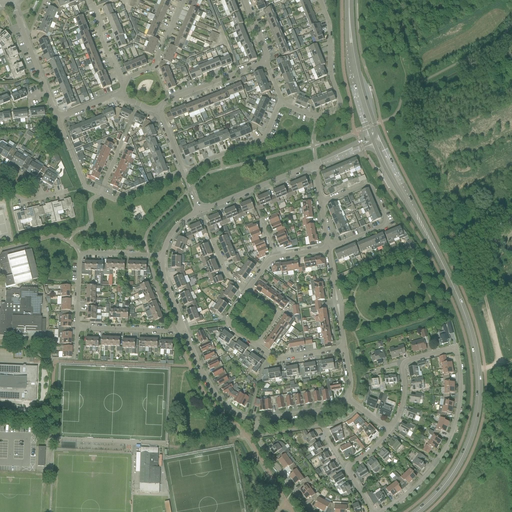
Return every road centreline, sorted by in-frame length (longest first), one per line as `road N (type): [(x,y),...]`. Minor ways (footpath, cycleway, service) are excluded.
road 1 (secondary): [(417,511),(464,454),(479,385),(469,327),(426,237)]
road 2 (residential): [(403,364),(451,348),(458,353),(456,419),(422,479),(379,511)]
road 3 (residential): [(320,0),(339,104),(315,117),(282,105)]
road 4 (residential): [(327,249),(385,221),(368,185),(320,202)]
road 5 (residential): [(76,328),(81,256),(162,256)]
road 6 (secondary): [(380,138),(348,5)]
road 7 (secondary): [(348,5),(351,72),(371,138)]
road 8 (residential): [(10,0),(60,114)]
road 9 (residential): [(314,164),(199,210)]
road 10 (unclassified): [(183,171),(261,138),(282,105)]
road 11 (residential): [(182,328),(230,410),(254,421)]
road 12 (residential): [(157,112),(168,100),(265,60)]
